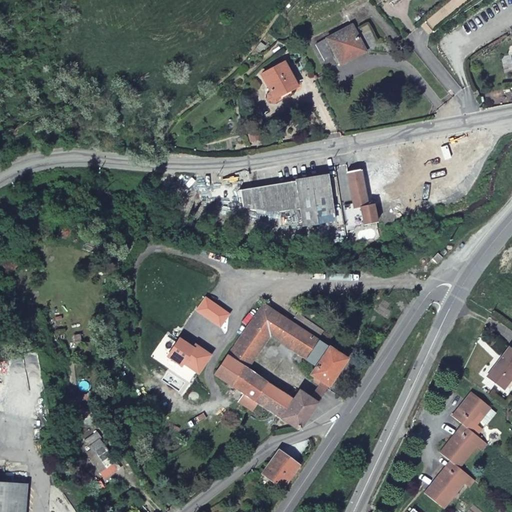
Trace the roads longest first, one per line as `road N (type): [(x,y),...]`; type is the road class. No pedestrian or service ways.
road 1 (secondary): [(348,144),(208,167),(48,161),(0,179)]
road 2 (secondary): [(460,289),(353,511)]
road 3 (unclassified): [(341,425),(432,288),(460,289)]
road 4 (residential): [(341,425),(272,444),(185,511)]
road 5 (residential): [(511,109),(348,144)]
road 6 (secondary): [(511,151),(428,134),(348,144)]
road 7 (secondary): [(348,144),(458,152),(493,187)]
